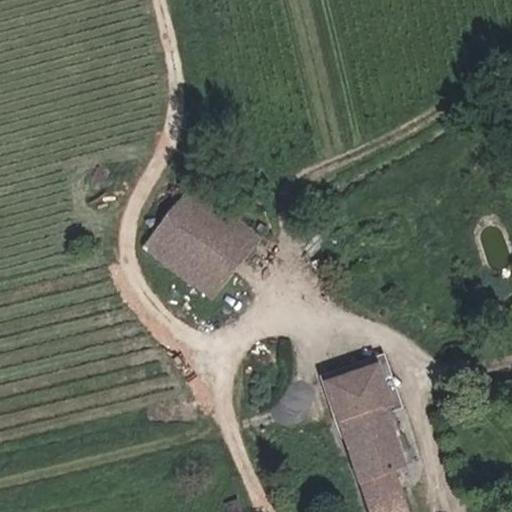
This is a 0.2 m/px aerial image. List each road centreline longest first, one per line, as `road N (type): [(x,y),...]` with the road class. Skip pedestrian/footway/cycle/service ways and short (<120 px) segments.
road 1 (track): [(289,511),(259,468),(237,396),(257,333),(317,314),(368,317),(430,357),(511,358)]
road 2 (track): [(246,365),(147,284),(131,240),(176,89),(157,0)]
road 3 (track): [(0,483),(246,426)]
